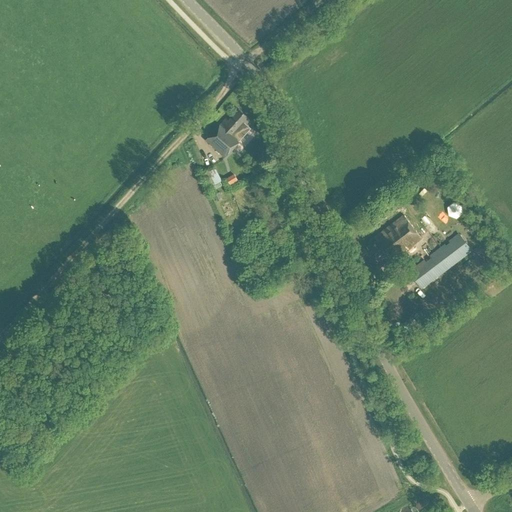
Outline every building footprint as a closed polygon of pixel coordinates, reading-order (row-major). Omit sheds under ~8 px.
[(205,140),(225,157),(239,141),(234,137),(240,130),(247,130),(246,124),(250,119),(238,109),(228,120),(225,117),(205,140)] [(238,180),(234,174),(227,179),(231,185),(238,180)] [(366,246),(377,260),(386,253),(391,260),(421,237),(404,215),(374,237),(375,239),(366,246)] [(410,271),(422,287),(471,250),(459,234),(410,271)] [(240,242),(236,235),(231,238),(235,245),(240,242)]
